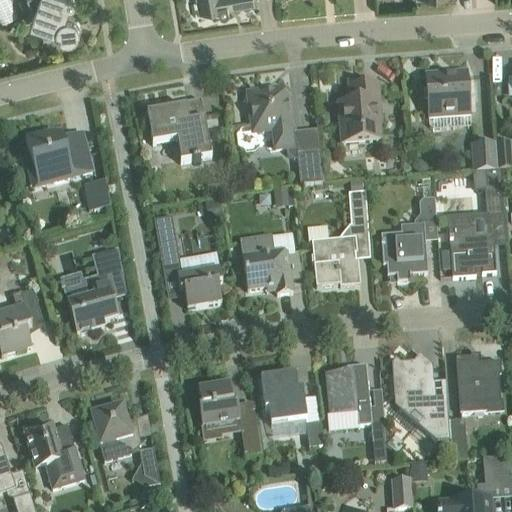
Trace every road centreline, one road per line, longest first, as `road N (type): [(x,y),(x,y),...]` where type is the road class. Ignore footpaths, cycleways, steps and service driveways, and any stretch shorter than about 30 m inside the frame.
road 1 (residential): [(0,398),(155,355),(342,328),(511,316)]
road 2 (residential): [(511,21),(296,36),(142,60)]
